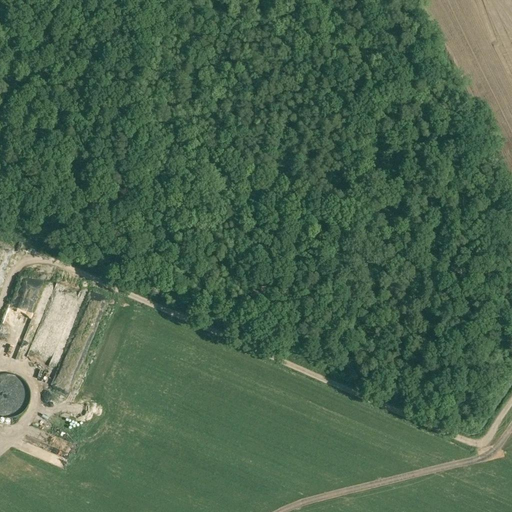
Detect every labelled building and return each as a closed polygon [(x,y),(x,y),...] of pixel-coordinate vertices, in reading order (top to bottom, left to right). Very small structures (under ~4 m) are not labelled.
[(17,275),(13,295),(24,298),(25,295),(39,298),(41,290),(48,292),(49,284),(51,284),(52,278),(45,277),(44,281),(17,275)] [(55,288),(29,355),(43,360),(47,350),(43,349),(65,292),(55,288)] [(36,300),(13,356),(20,359),(44,303),(36,300)] [(0,354),(11,332),(1,327),(0,328),(0,354)] [(8,418),(9,418),(10,418),(11,418),(12,418),(13,417),(14,417),(15,417),(16,416),(17,416),(17,415),(18,415),(19,415),(19,414),(20,414),(20,413),(21,413),(21,412),(22,412),(22,411),(23,411),(23,410),(24,410),(24,409),(25,408),(25,407),(26,407),(26,406),(26,405),(27,405),(27,404),(27,403),(27,402),(28,402),(28,401),(28,400),(28,399),(28,398),(28,397),(28,396),(28,395),(28,394),(28,393),(28,392),(28,391),(27,391),(27,390),(27,389),(27,388),(26,388),(26,387),(26,386),(25,386),(25,385),(24,384),(24,383),(23,383),(23,382),(22,381),(21,381),(21,380),(20,379),(19,379),(19,378),(18,378),(17,377),(16,377),(15,376),(14,376),(13,376),(12,375),(11,375),(10,375),(9,375),(8,375),(7,375),(6,375),(5,375),(4,375),(3,375),(2,375),(1,375),(0,375),(0,417),(1,418),(2,418),(3,418),(4,418),(5,418),(6,418),(7,418),(8,418)]
